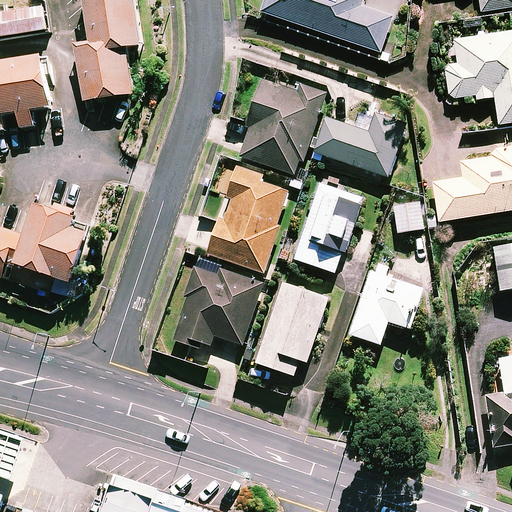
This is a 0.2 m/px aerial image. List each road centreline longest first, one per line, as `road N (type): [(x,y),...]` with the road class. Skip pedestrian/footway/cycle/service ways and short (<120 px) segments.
road 1 (residential): [(202,0),(199,100),(99,398)]
road 2 (secondary): [(343,480),(99,398)]
